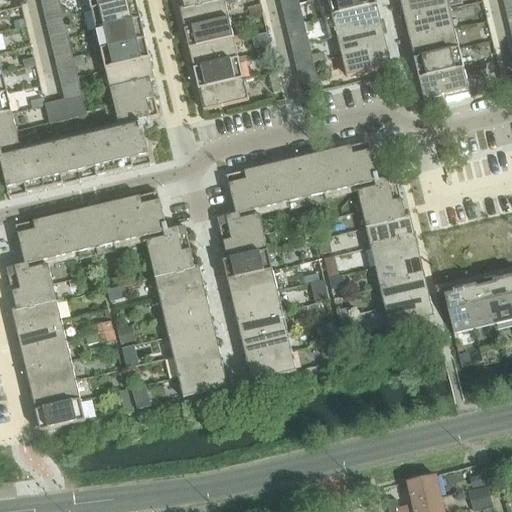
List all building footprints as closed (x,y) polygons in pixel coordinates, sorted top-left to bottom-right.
[(136,0),(88,0),(92,13),(137,3),(136,0)] [(182,0),(185,11),(185,12),(225,3),(224,0),(182,0)] [(375,0),(328,0),(333,19),(378,8),(375,0)] [(447,0),(412,0),(401,3),(405,23),(450,12),(447,0)] [(511,0),(502,0),(505,9),(511,7),(511,0)] [(137,3),(92,13),(97,33),(142,23),(137,3)] [(185,11),(180,12),(185,33),(230,23),(225,3),(185,12),(185,11)] [(261,7),(249,10),(251,18),(263,15),(261,7)] [(333,19),(325,21),(330,41),(338,39),(337,39),(382,28),(378,8),(333,19)] [(70,10),(62,12),(64,19),(72,17),(70,10)] [(450,12),(405,23),(410,43),(455,32),(450,12)] [(72,18),(64,20),(66,28),(74,26),(72,18)] [(24,21),(14,24),(16,32),(26,29),(24,21)] [(142,23),(97,33),(101,53),(146,42),(142,23)] [(230,23),(185,33),(190,53),(234,42),(230,23)] [(382,28),(337,39),(338,39),(342,59),(387,48),(382,28)] [(455,32),(410,43),(415,62),(460,52),(455,32)] [(146,42),(101,53),(106,73),(151,62),(146,42)] [(234,42),(190,53),(194,73),(239,62),(234,42)] [(387,48),(342,59),(347,79),(392,69),(387,48)] [(460,52),(415,62),(420,82),(464,72),(460,52)] [(322,56),(312,58),(314,65),(324,63),(322,56)] [(83,57),(73,60),(75,69),(85,67),(83,57)] [(72,60),(57,63),(60,73),(74,70),(72,60)] [(151,62),(106,73),(111,93),(151,83),(151,84),(156,83),(151,62)] [(239,62),(194,73),(199,93),(244,82),(239,62)] [(275,65),(265,67),(268,77),(270,76),(277,74),(275,65)] [(464,72),(420,82),(424,103),(469,92),(464,72)] [(277,74),(270,76),(274,95),(282,93),(277,74)] [(244,82),(199,93),(204,114),(249,103),(244,82)] [(151,83),(111,93),(119,129),(159,119),(151,84),(151,83)] [(87,85),(80,87),(83,99),(90,98),(87,85)] [(318,86),(301,90),(303,98),(320,94),(318,86)] [(8,96),(0,98),(0,119),(13,116),(8,96)] [(67,103),(47,108),(51,126),(86,117),(82,99),(81,100),(67,103)] [(0,138),(17,134),(13,116),(0,119),(0,138)] [(0,162),(0,159),(0,156),(21,152),(17,134),(0,138),(0,169),(2,169),(8,193),(150,160),(144,135),(145,135),(143,128),(0,162)] [(236,218),(218,222),(228,263),(228,264),(268,254),(260,218),(358,195),(366,231),(407,221),(406,220),(398,185),(397,179),(384,183),(379,184),(378,177),(377,178),(369,146),(227,179),(236,218)] [(159,196),(16,229),(26,268),(7,272),(16,309),(12,310),(13,314),(17,313),(17,314),(57,304),(49,268),(147,245),(155,281),(196,271),(195,271),(186,230),(168,234),(167,228),(166,228),(159,196)] [(309,215),(299,217),(301,228),(311,226),(309,215)] [(407,221),(366,231),(371,251),(416,240),(411,219),(406,220),(407,221)] [(328,240),(317,243),(321,257),(331,254),(328,240)] [(416,240),(371,251),(376,271),(421,260),(416,240)] [(228,263),(223,264),(228,285),(273,274),(268,254),(228,264),(228,263)] [(421,260),(376,271),(381,291),(425,280),(421,260)] [(196,271),(155,281),(160,301),(205,290),(200,269),(195,271),(196,271)] [(336,269),(326,271),(329,280),(338,278),(336,269)] [(273,274),(228,285),(233,305),(278,294),(273,274)] [(318,276),(304,280),(306,287),(320,284),(318,276)] [(343,279),(329,282),(332,293),(345,289),(343,279)] [(425,280),(381,291),(385,310),(430,300),(425,280)] [(495,280),(484,282),(495,327),(511,323),(511,311),(505,282),(497,284),(495,280)] [(473,285),(474,290),(465,292),(475,332),(495,327),(484,282),(473,285)] [(123,289),(109,292),(109,293),(112,304),(126,301),(123,289)] [(456,289),(444,292),(454,337),(475,332),(465,292),(457,294),(456,289)] [(205,290),(160,301),(165,321),(210,310),(205,290)] [(326,290),(314,293),(317,306),(329,303),(326,290)] [(278,294),(233,305),(238,324),(283,314),(278,294)] [(430,300),(385,310),(390,331),(435,321),(430,300)] [(17,313),(13,314),(18,335),(62,324),(57,304),(17,314),(17,313)] [(210,310),(165,321),(170,340),(214,330),(210,310)] [(348,311),(336,313),(338,322),(350,319),(348,311)] [(283,314),(238,324),(243,344),(287,334),(283,314)] [(320,317),(311,319),(313,327),(322,325),(320,317)] [(350,319),(338,322),(342,337),(355,334),(352,318),(350,319)] [(62,324),(18,335),(22,354),(67,344),(62,324)] [(111,324),(95,328),(97,336),(100,336),(113,332),(111,324)] [(333,325),(327,327),(329,336),(336,335),(333,325)] [(132,329),(118,332),(122,346),(135,343),(132,329)] [(214,330),(170,340),(174,360),(219,350),(214,330)] [(113,332),(100,336),(102,345),(116,342),(113,332)] [(287,334),(243,344),(247,364),(292,353),(287,334)] [(67,344),(22,354),(27,374),(72,364),(67,344)] [(338,347),(329,349),(331,358),(340,356),(338,347)] [(219,350),(174,360),(179,380),(224,369),(219,350)] [(292,353),(247,364),(252,385),(297,374),(292,353)] [(469,355),(459,358),(462,368),(471,366),(470,361),(469,355)] [(72,364),(27,374),(32,394),(76,383),(72,364)] [(224,369),(179,380),(184,401),(229,390),(224,369)] [(76,383),(32,394),(37,414),(81,403),(76,383)] [(128,392),(119,394),(124,412),(132,410),(128,392)] [(149,398),(135,401),(137,412),(151,409),(149,398)] [(81,403),(37,414),(41,435),(86,424),(81,403)] [(484,478),(473,481),(475,490),(486,488),(484,478)] [(437,479),(408,486),(413,508),(442,501),(437,479)] [(445,511),(442,501),(413,508),(413,511),(445,511)] [(398,502),(387,504),(389,511),(394,511),(400,511),(398,502)]
